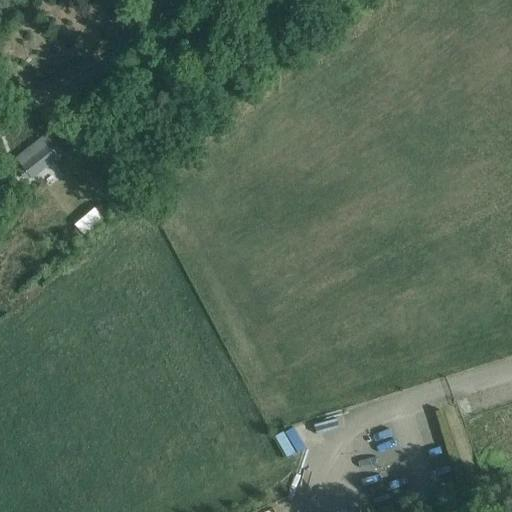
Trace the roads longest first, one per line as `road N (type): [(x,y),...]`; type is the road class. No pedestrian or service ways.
road 1 (unknown): [(184,0),(0,128)]
road 2 (unknown): [(511,371),(328,422)]
